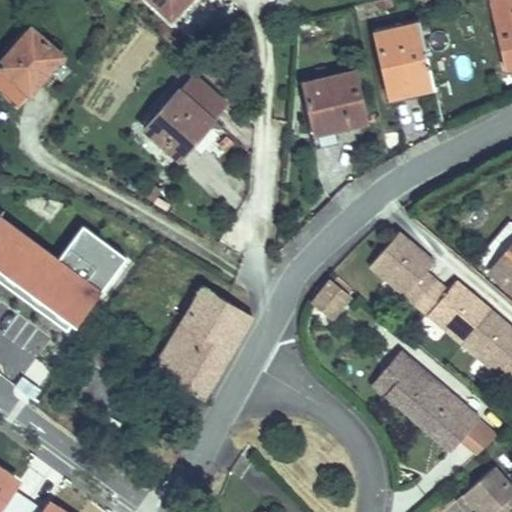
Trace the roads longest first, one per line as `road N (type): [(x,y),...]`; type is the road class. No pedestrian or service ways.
road 1 (residential): [(251,366),(284,293),(324,242),(420,166),(511,119)]
road 2 (unknown): [(284,293),(291,230),(288,0)]
road 3 (unknown): [(284,293),(48,155)]
road 4 (residential): [(251,366),(330,414),(359,443),(373,477),(370,511)]
road 5 (residential): [(0,400),(160,511)]
road 6 (unknown): [(367,204),(511,313)]
road 7 (residential): [(178,511),(251,366)]
